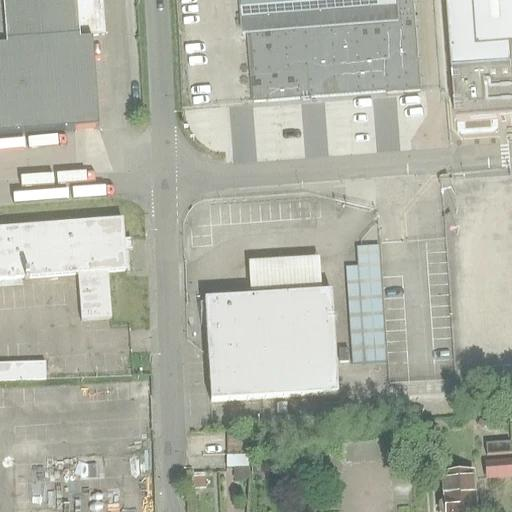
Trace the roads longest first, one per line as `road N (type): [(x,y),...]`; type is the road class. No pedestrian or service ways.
road 1 (unclassified): [(167,182),(511,156)]
road 2 (unclassified): [(175,511),(167,182)]
road 3 (unclassified): [(167,182),(155,0)]
road 4 (unclassified): [(0,195),(167,182)]
